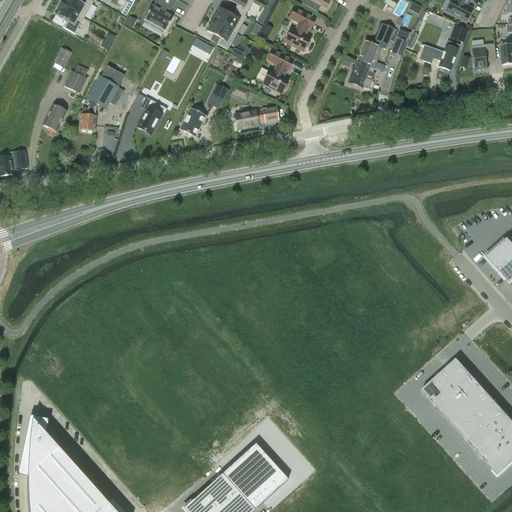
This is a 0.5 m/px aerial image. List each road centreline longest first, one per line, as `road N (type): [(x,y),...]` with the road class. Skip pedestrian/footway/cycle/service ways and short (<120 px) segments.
road 1 (residential): [(0,188),(308,133)]
road 2 (tertiary): [(101,207),(315,162)]
road 3 (residential): [(308,133),(511,94)]
road 4 (tertiary): [(315,162),(511,131)]
road 5 (residential): [(308,133),(305,94),(358,0)]
